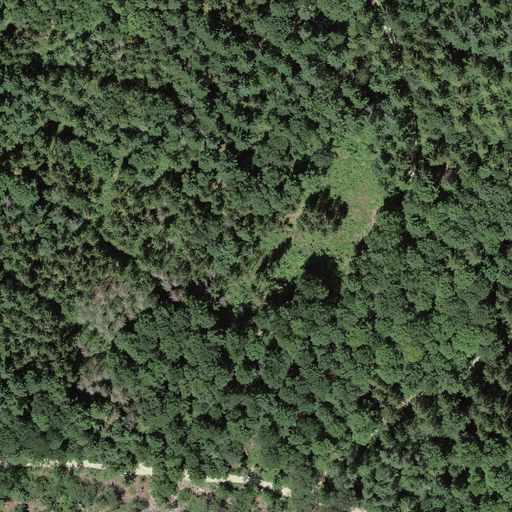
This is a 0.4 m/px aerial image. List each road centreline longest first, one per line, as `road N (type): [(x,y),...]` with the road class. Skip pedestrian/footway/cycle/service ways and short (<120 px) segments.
road 1 (track): [(426,388),(383,367),(371,341),(372,302),(415,154),(398,51),(372,0)]
road 2 (track): [(306,494),(257,479),(68,459),(0,462)]
road 3 (track): [(306,494),(426,388)]
